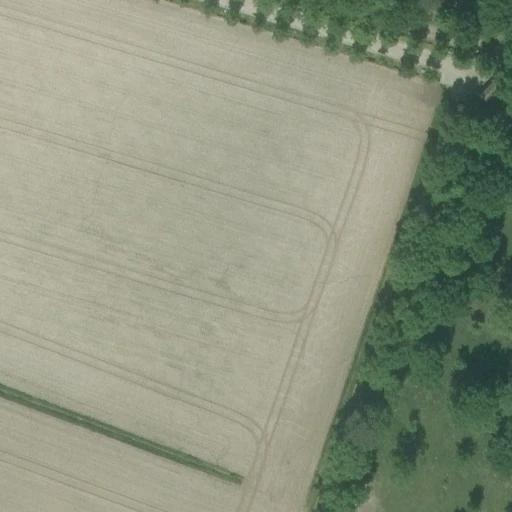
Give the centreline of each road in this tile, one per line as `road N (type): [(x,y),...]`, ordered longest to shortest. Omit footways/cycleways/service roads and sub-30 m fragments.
road 1 (track): [(307,511),(464,41)]
road 2 (track): [(325,0),(464,41)]
